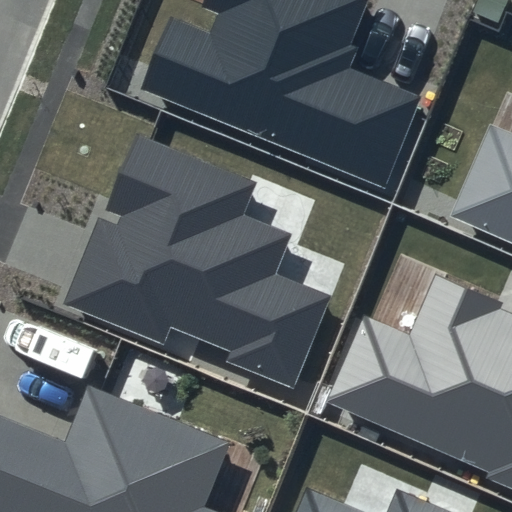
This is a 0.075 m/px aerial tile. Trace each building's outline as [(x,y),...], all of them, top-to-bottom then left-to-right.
[(373,0),(200,0),(199,6),(220,15),(211,36),(170,19),(141,88),(382,187),(420,98),(345,67),(373,0)] [(511,136),(489,127),(451,215),(511,241),(511,136)] [(248,185),(137,140),(68,306),(166,346),(172,331),(228,355),(224,363),(291,390),(330,295),(274,272),(288,237),(236,215),(248,185)] [(511,311),(435,279),(410,338),(365,319),(327,408),(511,486),(511,311)] [(227,441),(88,385),(66,442),(0,415),(0,511),(213,511),(200,507),(227,441)] [(455,511),(399,488),(388,511),(360,511),(306,489),(296,511),(455,511)]
